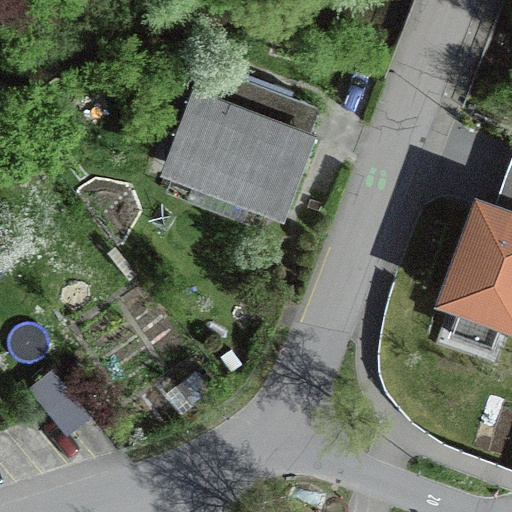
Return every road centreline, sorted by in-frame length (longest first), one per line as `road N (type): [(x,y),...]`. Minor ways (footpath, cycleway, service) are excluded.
road 1 (residential): [(449,0),(324,330),(289,390),(234,454)]
road 2 (residential): [(461,511),(319,463),(234,454)]
road 3 (residential): [(234,454),(72,511)]
